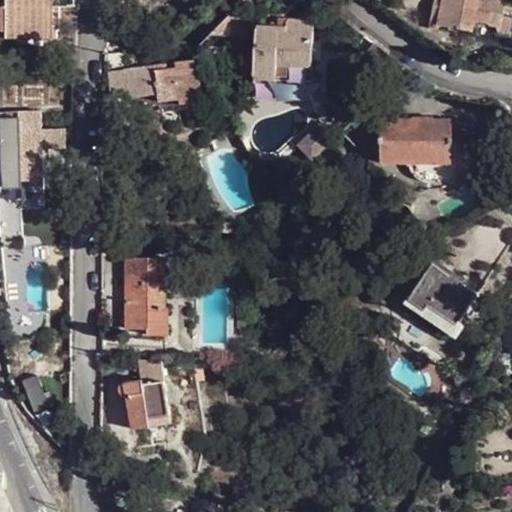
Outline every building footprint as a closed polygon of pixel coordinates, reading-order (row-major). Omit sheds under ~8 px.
[(6,0),(6,40),(41,41),(42,8),(41,0),(6,0)] [(299,0),(281,18),(281,22),(292,22),(314,0),(299,0)] [(442,8),(439,25),(474,32),(476,23),(500,28),(499,30),(500,33),(501,34),(504,35),(507,35),(509,35),(510,33),(511,31),(511,27),(511,18),(504,17),(506,2),(497,0),(437,0),(436,6),(442,8)] [(432,24),(439,25),(442,8),(436,6),(432,24)] [(54,8),(42,8),(41,41),(54,40),(54,8)] [(292,22),(281,22),(280,30),(258,29),(256,76),(278,78),(278,80),(311,83),(314,24),(292,22)] [(160,95),(161,102),(180,100),(188,115),(207,106),(196,84),(202,83),(200,69),(168,72),(167,67),(127,71),(127,76),(124,77),(127,103),(149,104),(148,96),(160,95)] [(256,76),(256,96),(310,99),(311,83),(278,80),(278,78),(256,76)] [(162,105),(161,102),(160,95),(148,96),(149,104),(162,105)] [(21,182),(45,181),(44,150),(74,149),(74,130),(43,131),(42,112),(0,114),(3,168),(20,168),(21,182)] [(463,166),(462,145),(454,145),(454,121),(436,121),(435,125),(416,125),(416,121),(382,120),(381,165),(412,165),(412,167),(414,172),(417,175),(420,178),(423,181),(428,183),(433,183),(437,183),(437,189),(443,189),(446,188),(451,186),(456,182),(459,179),(462,173),(463,170),(463,166)] [(323,122),(299,145),(313,159),(336,136),(323,122)] [(46,193),(45,181),(21,182),(22,194),(46,193)] [(165,260),(128,260),(130,331),(149,331),(149,336),(171,336),(171,310),(167,310),(165,260)] [(434,265),(410,300),(427,311),(431,308),(459,326),(470,307),(478,294),(434,265)] [(166,362),(139,359),(142,382),(127,385),(124,386),(122,387),(121,390),(121,393),(122,395),(123,396),(124,397),(126,398),(130,398),(136,431),(176,424),(166,362)]
